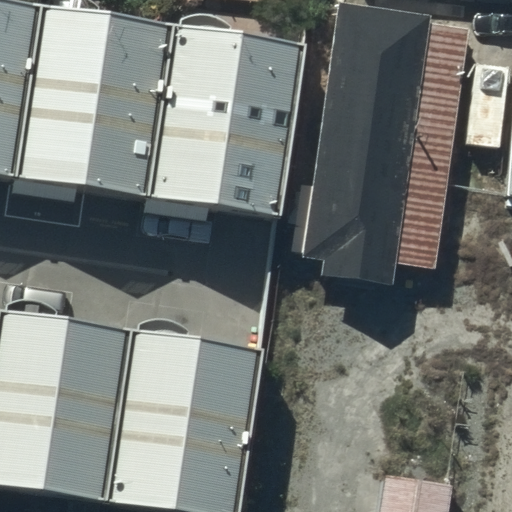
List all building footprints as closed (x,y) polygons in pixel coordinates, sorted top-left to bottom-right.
[(300,50),(0,2),(0,179),(273,223),(300,50)] [(427,20),(337,8),(302,261),(321,264),(318,284),(390,293),(427,20)] [(511,106),(503,201),(511,201),(511,106)] [(232,511),(256,355),(0,317),(0,494),(122,511),(232,511)] [(448,511),(451,492),(386,482),(381,511),(448,511)]
